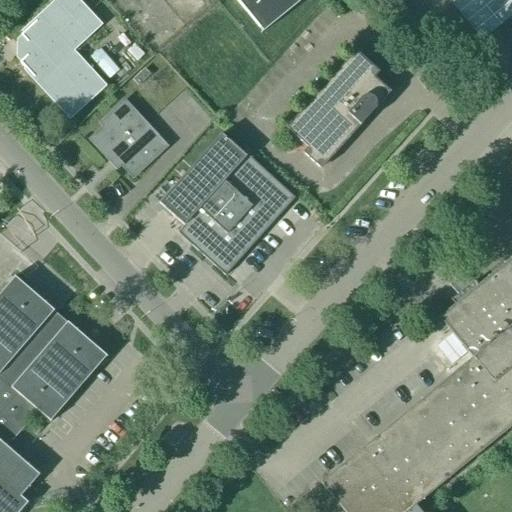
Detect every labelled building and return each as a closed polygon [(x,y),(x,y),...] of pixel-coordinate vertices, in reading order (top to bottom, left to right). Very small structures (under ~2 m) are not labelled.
[(69,118),(103,87),(71,52),(99,26),(74,0),(60,0),(21,36),(24,40),(21,43),(21,57),(23,60),(19,64),(69,118)] [(234,0),(261,33),(260,34),(261,35),(302,1),(301,0),(299,2),(297,0),(234,0)] [(447,0),(482,41),(511,16),(511,3),(509,0),(447,0)] [(387,92),(367,74),(372,69),(363,61),(355,54),(343,68),(289,128),(288,128),(287,129),(287,130),(288,131),(289,131),(296,137),(295,137),(308,150),(304,154),(313,162),(312,162),(320,169),(359,126),(360,127),(363,123),(369,116),(370,115),(370,114),(369,114),(369,113),(370,112),(370,111),(370,110),(370,109),(370,107),(369,106),(368,105),(373,100),(378,105),(387,95),(388,95),(389,94),(389,93),(388,92),(387,92)] [(133,178),(166,148),(124,103),(101,124),(104,128),(90,141),(110,162),(114,158),(133,178)] [(246,158),(221,135),(158,205),(184,227),(178,234),(225,277),(295,199),(247,157),(246,158)] [(511,257),(438,318),(471,359),(320,483),(343,511),(418,511),(415,507),(511,427),(511,257)] [(0,511),(19,511),(26,504),(19,498),(37,476),(6,450),(37,413),(50,424),(106,358),(13,278),(0,293),(0,511)] [(37,437),(43,429),(39,426),(32,433),(37,437)]
